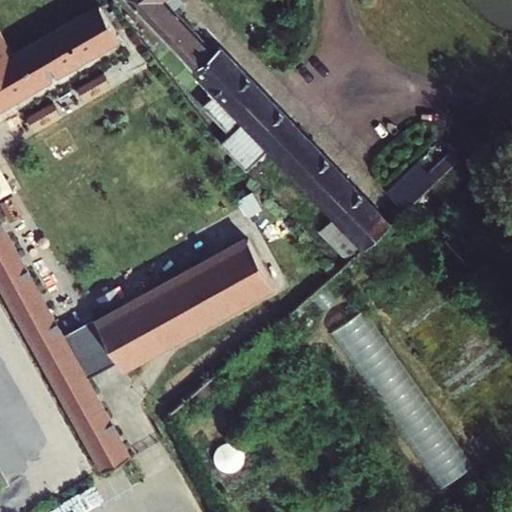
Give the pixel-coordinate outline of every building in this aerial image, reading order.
[(117,33),(145,17),(129,0),(104,0),(100,2),(117,33)] [(245,168),(268,146),(317,198),(363,246),(387,224),(217,44),(211,49),(164,0),(129,0),(145,17),(215,90),(201,103),(228,131),(219,140),(245,168)] [(0,100),(117,33),(100,2),(18,50),(0,20),(0,19),(0,100)] [(467,148),(458,139),(426,170),(435,178),(467,148)] [(394,217),(401,211),(395,204),(388,210),(394,217)] [(0,286),(101,469),(130,453),(86,374),(65,336),(48,306),(0,220),(0,286)] [(453,229),(434,246),(468,284),(488,266),(453,229)] [(120,364),(271,281),(262,264),(247,236),(65,336),(86,374),(116,358),(120,364)] [(392,419),(441,488),(473,466),(423,397),(392,419)]
